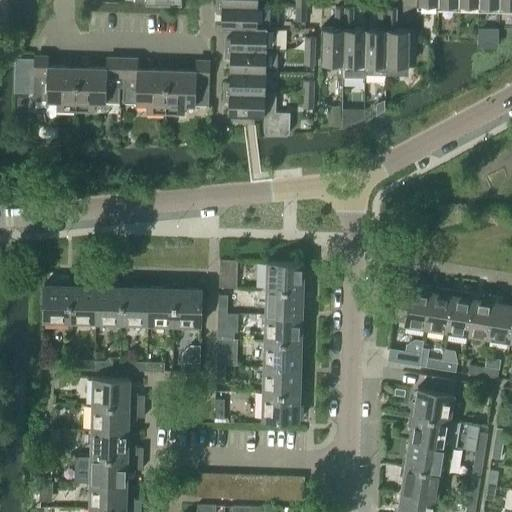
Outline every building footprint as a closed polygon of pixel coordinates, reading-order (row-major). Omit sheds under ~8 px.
[(216,4),(215,14),(220,14),(220,27),(222,27),(230,28),(230,27),(256,27),(256,26),(269,27),(270,6),(256,5),(216,4)] [(304,21),(305,7),(295,6),(295,21),(304,21)] [(341,63),(343,8),(333,8),(332,28),(320,27),(319,63),(341,63)] [(364,76),(364,74),(364,64),(364,28),(351,28),(352,8),(343,8),(341,63),(342,63),(341,76),(364,76)] [(364,28),(364,64),(364,74),(386,75),(387,9),(376,9),(376,29),(364,28)] [(387,9),(386,75),(408,75),(408,65),(409,29),(395,29),(396,9),(387,9)] [(224,39),(224,48),(264,49),(276,50),(277,27),(269,27),(256,26),(256,27),(230,27),(230,28),(230,39),(224,39)] [(304,51),(313,51),(313,37),(304,37),(304,51)] [(276,50),(264,49),(224,48),(224,58),(229,58),(229,70),(263,71),(276,71),(276,50)] [(312,65),(313,51),(304,51),(303,65),(312,65)] [(74,110),(76,67),(46,66),(47,59),(33,58),(32,100),(55,100),(55,110),(74,110)] [(76,67),(74,110),(94,111),(94,102),(119,102),(119,87),(118,87),(119,61),(105,61),(105,68),(76,67)] [(164,113),(165,70),(136,69),(136,62),(123,61),(123,88),(121,88),(121,102),(145,103),(144,113),(164,113)] [(165,70),(164,113),(183,114),(183,105),(207,106),(208,64),(195,64),(195,71),(165,70)] [(263,93),(263,92),(263,71),(229,70),(228,82),(223,82),(223,91),(263,93)] [(302,94),(312,94),(312,80),(303,80),(302,94)] [(223,91),(222,101),(227,101),(227,115),(253,116),(255,116),(262,116),(263,116),(263,130),(263,131),(263,132),(264,133),(264,134),(265,134),(266,134),(267,134),(285,135),(286,135),(287,135),(287,134),(288,134),(289,133),(289,132),(289,131),(290,112),(274,112),(274,110),(275,92),(263,92),(263,93),(223,91)] [(311,108),(312,94),(302,94),(302,108),(311,108)] [(376,96),(375,108),(385,108),(385,97),(376,96)] [(340,106),(327,107),(328,123),(340,122),(340,106)] [(218,278),(218,287),(237,288),(238,260),(228,260),(219,259),(218,278)] [(265,288),(303,289),(304,262),(266,261),(265,288)] [(395,310),(393,318),(405,320),(404,325),(425,328),(430,291),(428,291),(429,286),(414,284),(414,282),(399,280),(395,310)] [(70,321),(71,283),(44,282),(43,320),(70,321)] [(96,321),(97,284),(71,283),(70,321),(96,321)] [(122,322),(123,284),(97,284),(96,321),(122,322)] [(148,323),(149,285),(123,284),(122,322),(148,323)] [(174,324),(175,286),(149,285),(148,323),(174,324)] [(430,291),(425,328),(446,331),(451,295),(449,294),(449,289),(434,287),(435,286),(429,285),(429,286),(428,291),(430,291)] [(175,286),(174,324),(201,324),(202,287),(175,286)] [(302,315),(303,289),(265,288),(265,314),(302,315)] [(451,295),(446,331),(467,334),(472,298),(470,298),(470,293),(456,290),(456,289),(450,288),(450,289),(449,289),(449,294),(451,295)] [(472,298),(467,334),(488,338),(494,301),(491,301),(481,300),(481,295),(476,294),(477,292),(471,291),(471,293),(470,293),(470,298),(472,298)] [(217,313),(227,313),(227,295),(218,295),(217,313)] [(494,301),(488,338),(510,341),(511,323),(511,304),(501,303),(502,297),(491,295),(491,301),(494,301)] [(226,330),(227,313),(217,313),(217,330),(226,330)] [(301,341),(302,315),(265,314),(264,340),(301,341)] [(301,367),(301,341),(264,340),(263,366),(301,367)] [(216,365),(225,365),(226,347),(217,347),(216,365)] [(420,353),(389,349),(387,361),(418,366),(420,353)] [(427,358),(426,367),(441,369),(442,360),(427,358)] [(60,359),(42,359),(42,367),(60,367),(60,359)] [(95,368),(95,360),(76,359),(76,368),(95,368)] [(95,360),(95,368),(112,369),(112,361),(95,360)] [(455,372),(457,362),(442,360),(441,369),(455,372)] [(146,370),(147,361),(129,361),(129,369),(146,370)] [(147,361),(146,370),(164,370),(164,362),(147,361)] [(181,362),(180,371),(199,371),(199,363),(181,362)] [(469,364),(467,374),(483,376),(484,367),(469,364)] [(225,383),(225,365),(216,365),(216,383),(225,383)] [(300,392),(301,367),(263,366),(262,392),(300,392)] [(497,378),(499,369),(484,367),(483,376),(497,378)] [(54,376),(54,386),(62,386),(63,377),(54,376)] [(92,404),(145,405),(145,394),(130,394),(131,377),(93,376),(92,404)] [(416,388),(412,415),(449,420),(456,380),(432,376),(430,390),(416,388)] [(299,419),(300,392),(262,392),(262,418),(299,419)] [(215,399),(215,417),(224,417),(224,399),(215,399)] [(145,415),(145,405),(92,404),(91,430),(129,431),(129,415),(145,415)] [(412,415),(408,440),(445,446),(449,420),(412,415)] [(493,443),(503,444),(505,429),(496,428),(493,443)] [(129,445),(129,431),(91,430),(91,456),(143,457),(143,446),(129,445)] [(479,432),(476,449),(484,450),(487,433),(479,432)] [(408,440),(404,466),(441,472),(448,473),(452,447),(445,446),(408,440)] [(50,441),(49,454),(52,454),(62,454),(62,441),(52,441),(50,441)] [(501,459),(503,444),(493,443),(491,457),(501,459)] [(473,467),(471,475),(480,477),(481,468),(484,450),(476,449),(473,467)] [(143,468),(143,457),(91,456),(90,481),(127,483),(128,467),(143,468)] [(404,466),(400,491),(437,497),(441,472),(404,466)] [(487,485),(496,486),(499,471),(489,470),(487,485)] [(212,496),(212,472),(199,472),(198,496),(212,496)] [(225,496),(225,473),(212,472),(212,496),(225,496)] [(238,497),(238,473),(225,473),(225,496),(238,497)] [(251,497),(252,473),(238,473),(238,497),(251,497)] [(264,498),(265,474),(252,473),(251,497),(264,498)] [(277,498),(278,474),(265,474),(264,498),(277,498)] [(290,498),(291,474),(278,474),(277,498),(290,498)] [(291,474),(290,498),(304,499),(305,475),(291,474)] [(470,484),(467,501),(476,503),(479,485),(480,477),(471,475),(470,484)] [(43,480),(42,502),(51,502),(51,480),(43,480)] [(127,497),(127,483),(90,481),(89,508),(141,509),(142,498),(127,497)] [(493,501),(496,486),(487,485),(484,499),(493,501)] [(400,491),(396,511),(434,511),(437,497),(400,491)] [(467,501),(465,511),(474,511),(476,503),(467,501)]
